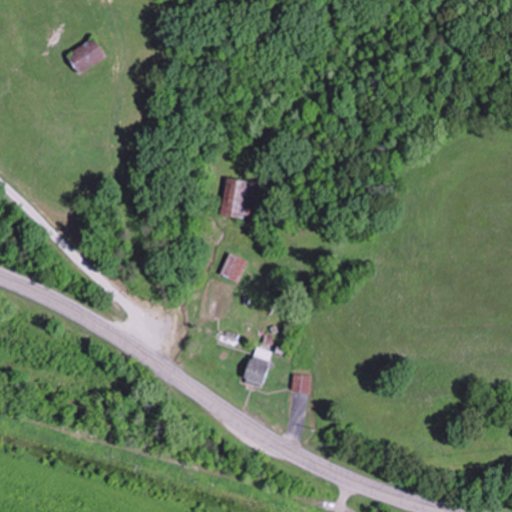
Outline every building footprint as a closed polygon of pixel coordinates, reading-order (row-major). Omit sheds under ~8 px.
[(103,55),(90,37),(64,56),(76,74),(103,55)] [(256,183),(224,177),(218,214),(250,219),(256,183)] [(219,275),(239,283),(247,260),(227,253),(219,275)] [(239,381),(259,390),(274,354),(255,346),(239,381)] [(311,376),(292,374),(290,391),(310,393),(311,376)]
